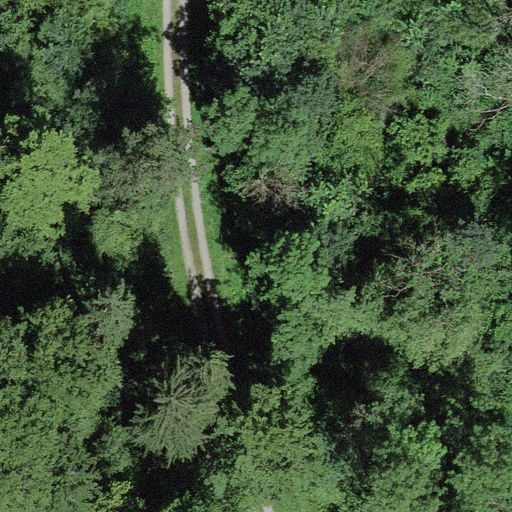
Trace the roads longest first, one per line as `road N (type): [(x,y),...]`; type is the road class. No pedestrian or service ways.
road 1 (track): [(330,511),(336,368),(421,0)]
road 2 (track): [(261,511),(189,239),(178,0)]
